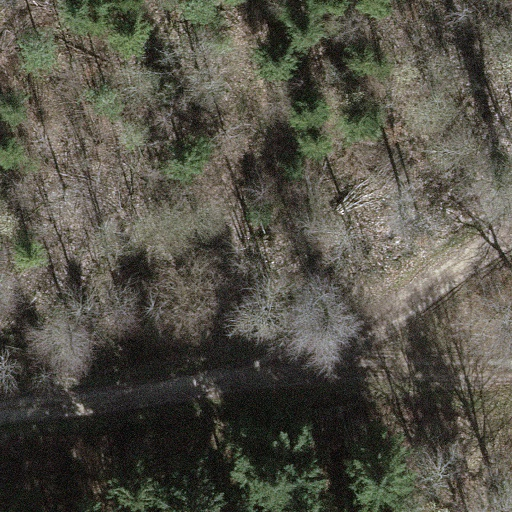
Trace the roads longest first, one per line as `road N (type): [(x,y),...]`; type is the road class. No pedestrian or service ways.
road 1 (track): [(0,412),(290,373),(511,365)]
road 2 (track): [(290,373),(511,230)]
